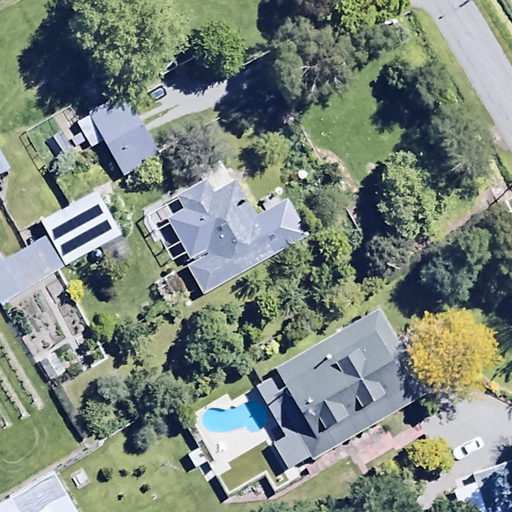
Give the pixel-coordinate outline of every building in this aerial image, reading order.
[(84,116),(110,177),(156,158),(130,96),(84,116)] [(198,179),(172,193),(181,211),(161,221),(199,293),(308,236),(287,197),(253,214),(236,182),(207,197),(198,179)] [(0,260),(0,306),(120,238),(93,192),(35,225),(43,239),(2,263),(0,260)] [(377,309),(267,369),(303,432),(291,439),(306,465),(427,395),(377,309)] [(73,461),(4,497),(11,511),(42,511),(43,511),(80,511),(77,506),(93,497),(73,461)] [(511,511),(511,464),(448,485),(457,511),(511,511)]
